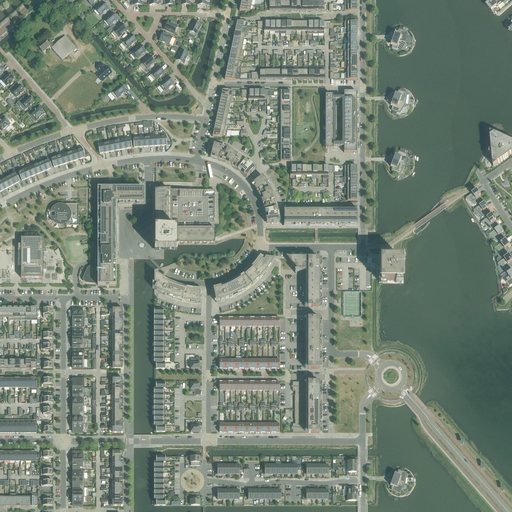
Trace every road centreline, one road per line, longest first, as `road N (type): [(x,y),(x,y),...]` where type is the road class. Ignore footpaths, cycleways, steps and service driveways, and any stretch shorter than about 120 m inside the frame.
road 1 (residential): [(363,207),(362,0)]
road 2 (residential): [(363,482),(204,481)]
road 3 (residential): [(0,207),(69,175),(147,160)]
road 4 (unclassified): [(508,511),(409,397)]
road 5 (residential): [(64,441),(64,297)]
road 6 (residential): [(64,441),(208,441)]
road 7 (residential): [(73,131),(151,117),(204,120)]
road 8 (residential): [(363,207),(279,207),(261,171)]
road 9 (residential): [(147,160),(147,214),(122,214),(131,258)]
road 10 (residential): [(208,441),(331,442)]
